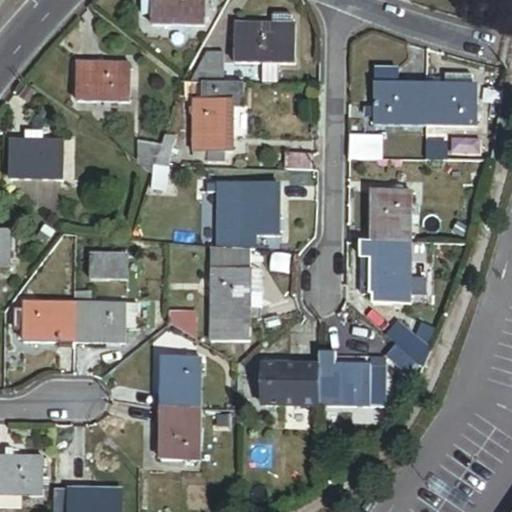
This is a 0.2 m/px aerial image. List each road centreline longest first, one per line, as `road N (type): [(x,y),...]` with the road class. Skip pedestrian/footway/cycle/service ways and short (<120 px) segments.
road 1 (residential): [(336,0),(334,247),(325,289)]
road 2 (residential): [(511,52),(346,0)]
